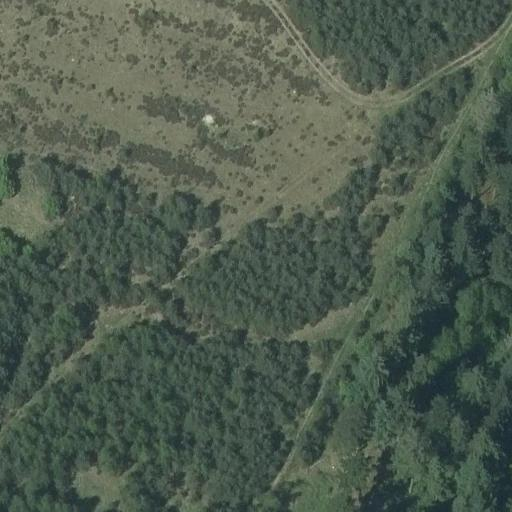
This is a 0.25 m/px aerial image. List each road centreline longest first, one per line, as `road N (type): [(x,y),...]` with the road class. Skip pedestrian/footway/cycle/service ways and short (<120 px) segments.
road 1 (track): [(257,511),(511,35)]
road 2 (track): [(262,0),(345,106),(478,96)]
